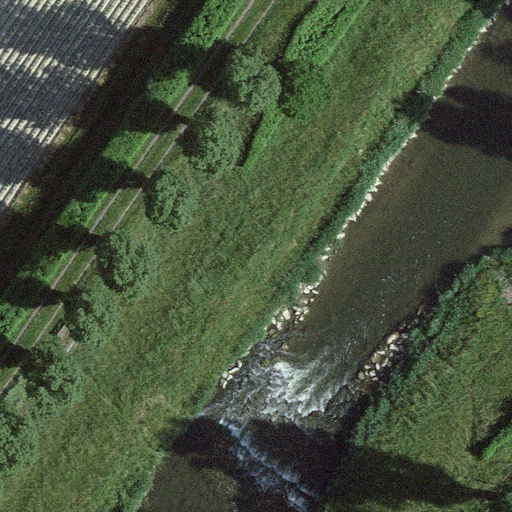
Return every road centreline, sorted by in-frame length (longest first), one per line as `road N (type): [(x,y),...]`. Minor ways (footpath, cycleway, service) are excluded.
road 1 (track): [(0,402),(260,0)]
road 2 (track): [(0,212),(131,0)]
